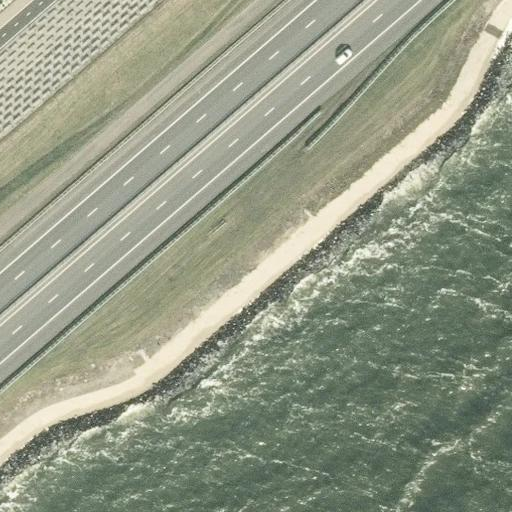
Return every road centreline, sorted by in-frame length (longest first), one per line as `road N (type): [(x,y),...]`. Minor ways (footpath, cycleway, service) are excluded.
road 1 (motorway): [(0,338),(391,0)]
road 2 (motorway): [(331,0),(0,286)]
